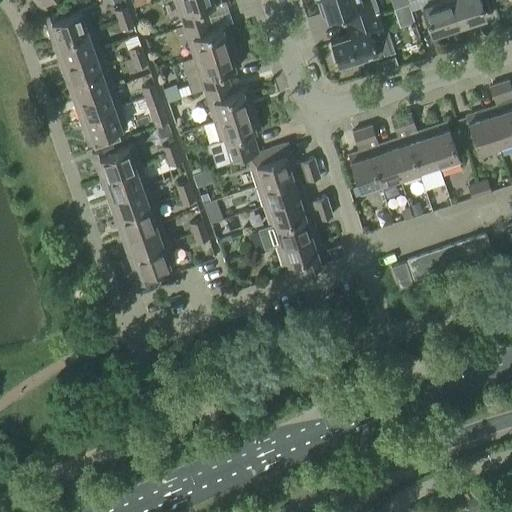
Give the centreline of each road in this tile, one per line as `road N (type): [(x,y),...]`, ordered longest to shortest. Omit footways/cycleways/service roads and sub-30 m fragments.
road 1 (secondary): [(511,358),(367,403),(115,511)]
road 2 (secondary): [(289,511),(511,419)]
road 3 (residential): [(364,272),(195,320),(140,320)]
road 4 (residential): [(511,55),(351,108),(320,110)]
road 5 (residential): [(355,246),(511,197)]
road 6 (residential): [(355,246),(320,110)]
road 7 (residential): [(511,457),(415,488),(385,511)]
road 8 (residential): [(320,110),(302,94),(271,0)]
